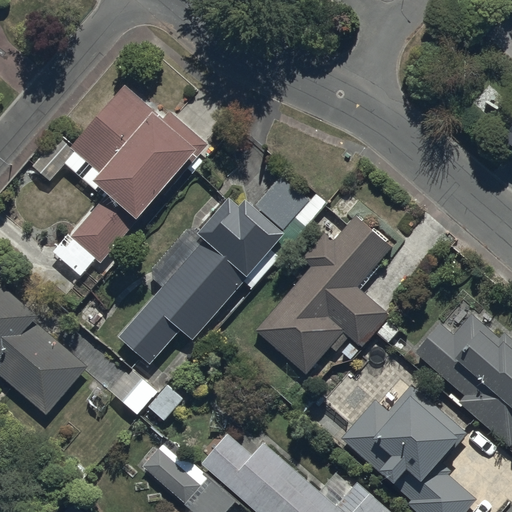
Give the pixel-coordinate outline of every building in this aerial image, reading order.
[(103,264),(199,151),(202,154),(211,143),(172,109),(164,118),(126,86),(74,145),(61,134),(34,165),(51,179),(65,164),(104,197),(97,206),(94,204),(54,251),(83,275),(97,259),(103,264)] [(242,206),(231,197),(201,233),(207,239),(122,340),(152,365),(183,328),(198,341),(289,233),(284,230),(295,217),(308,228),(329,203),(316,192),(308,202),(279,178),(256,206),(247,199),(242,206)] [(393,247),(358,215),(335,240),(326,232),(303,259),(312,267),(257,330),(307,374),(330,347),(337,353),(351,337),(363,347),(376,332),(389,343),(399,333),(386,321),(392,315),(359,286),(393,247)] [(0,284),(0,377),(47,416),(89,366),(36,322),(40,318),(0,284)] [(443,324),(417,353),(466,397),(460,403),(509,448),(511,445),(511,338),(506,333),(503,337),(475,311),(454,334),(443,324)] [(140,414),(159,392),(132,368),(112,391),(140,414)] [(184,398),(170,385),(150,407),(165,420),(184,398)] [(375,399),(342,438),(411,498),(406,503),(417,511),(467,511),(479,499),(450,473),(455,468),(445,460),(468,433),(412,385),(390,411),(375,399)] [(229,435),(203,465),(256,511),(393,511),(359,482),(338,507),(265,443),(253,456),(229,435)] [(161,447),(143,465),(189,511),(228,511),(238,503),(210,476),(200,486),(161,447)] [(85,511),(74,502),(64,511),(85,511)]
